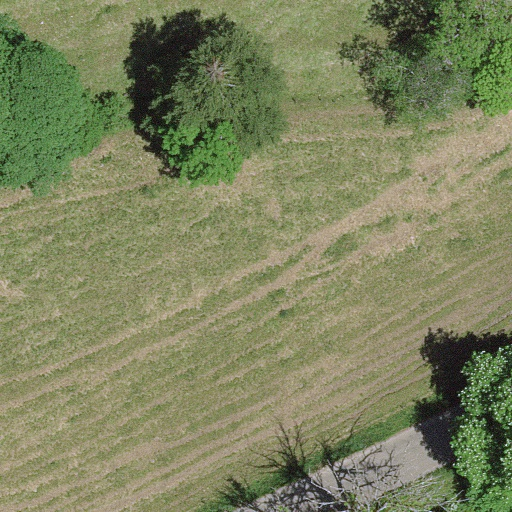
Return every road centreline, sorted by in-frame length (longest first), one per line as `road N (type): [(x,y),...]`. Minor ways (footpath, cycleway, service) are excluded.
road 1 (track): [(0,110),(322,84),(511,45)]
road 2 (unclassified): [(511,402),(286,511)]
